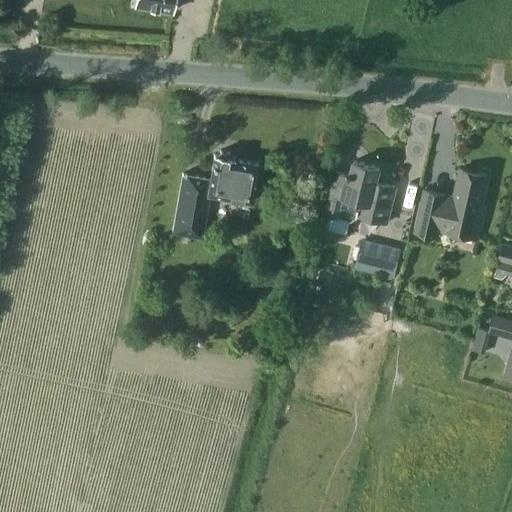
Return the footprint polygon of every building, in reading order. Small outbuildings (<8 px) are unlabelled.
[(134,0),(134,4),(171,10),(172,0),(134,0)] [(250,201),(256,172),(261,173),(262,163),(233,158),(233,157),(231,156),(229,151),(220,149),(215,153),(213,153),(209,177),(182,172),(171,231),(201,237),(209,194),(250,201)] [(354,160),(351,172),(335,168),(324,214),(351,220),(359,215),(387,222),(396,186),(376,181),(380,166),(354,160)] [(480,211),(488,174),(460,168),(454,195),(424,188),(415,231),(436,236),(438,228),(477,237),(483,212),(480,211)] [(393,278),(401,248),(362,238),(360,246),(355,245),(352,257),(356,258),(354,268),(393,278)] [(511,244),(502,242),(497,259),(498,259),(495,270),(511,274),(511,244)] [(326,279),(310,275),(307,289),(322,293),(326,279)] [(511,337),(511,318),(493,313),(488,331),(511,337)] [(298,355),(305,357),(311,338),(303,336),(298,355)]
